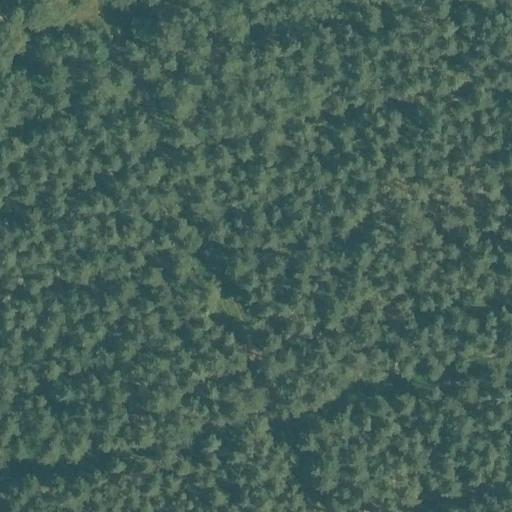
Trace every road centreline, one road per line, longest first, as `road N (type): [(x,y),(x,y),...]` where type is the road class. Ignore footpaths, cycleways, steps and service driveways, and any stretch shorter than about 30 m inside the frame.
road 1 (track): [(118,0),(325,511)]
road 2 (track): [(282,413),(0,468)]
road 3 (track): [(282,413),(511,365)]
road 4 (track): [(0,37),(162,0)]
